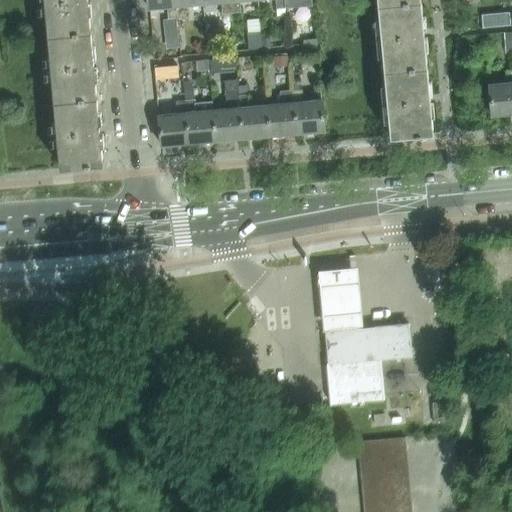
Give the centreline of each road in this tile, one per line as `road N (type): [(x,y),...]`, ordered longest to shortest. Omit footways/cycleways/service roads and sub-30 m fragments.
road 1 (secondary): [(144,227),(511,189)]
road 2 (residential): [(121,0),(144,227)]
road 3 (secondary): [(0,239),(144,227)]
